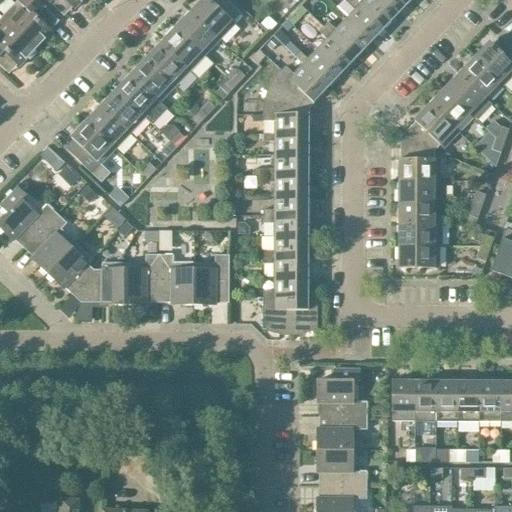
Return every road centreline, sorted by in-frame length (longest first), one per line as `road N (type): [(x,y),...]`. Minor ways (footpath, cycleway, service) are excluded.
road 1 (residential): [(511,316),(351,315),(347,121),(464,0)]
road 2 (residential): [(0,341),(237,342),(256,352),(261,511)]
road 3 (residential): [(137,0),(28,117)]
